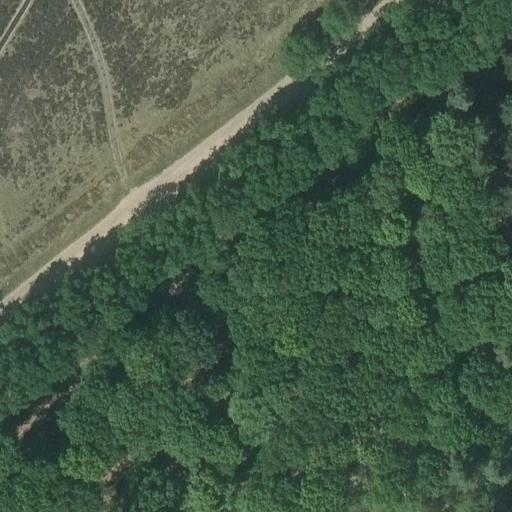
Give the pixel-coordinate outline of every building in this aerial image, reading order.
[(481,81),(484,99),(500,96),(496,78),(481,81)] [(469,247),(458,270),(477,279),(487,256),(469,247)] [(198,251),(190,268),(204,274),(211,257),(198,251)] [(441,278),(432,297),(446,303),(454,284),(441,278)] [(478,343),(490,342),(489,323),(476,324),(478,343)] [(462,348),(477,347),(475,326),(460,327),(462,348)] [(351,345),(365,341),(362,328),(347,332),(351,345)] [(353,463),(369,458),(363,440),(347,445),(353,463)] [(89,511),(79,496),(64,506),(68,511),(89,511)]
